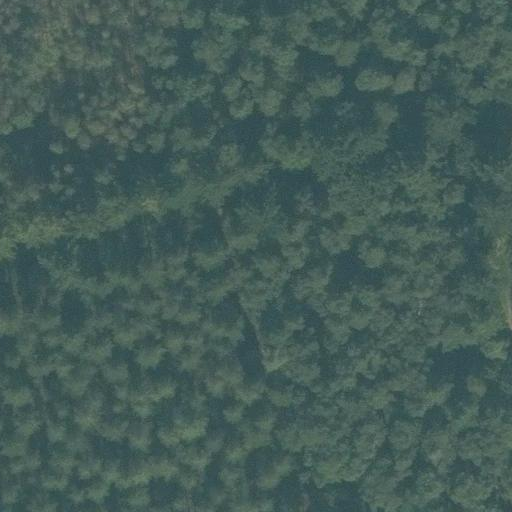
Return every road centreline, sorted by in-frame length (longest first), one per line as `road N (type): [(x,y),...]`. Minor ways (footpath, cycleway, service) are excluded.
road 1 (track): [(314,511),(211,191)]
road 2 (track): [(211,191),(511,114)]
road 3 (track): [(211,191),(0,258)]
